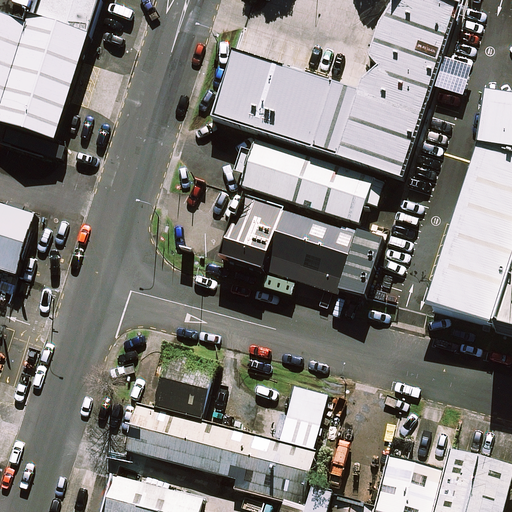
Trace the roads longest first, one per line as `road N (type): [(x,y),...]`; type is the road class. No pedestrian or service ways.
road 1 (unclassified): [(511,389),(100,283)]
road 2 (residential): [(100,283),(187,0)]
road 3 (residential): [(27,511),(100,283)]
